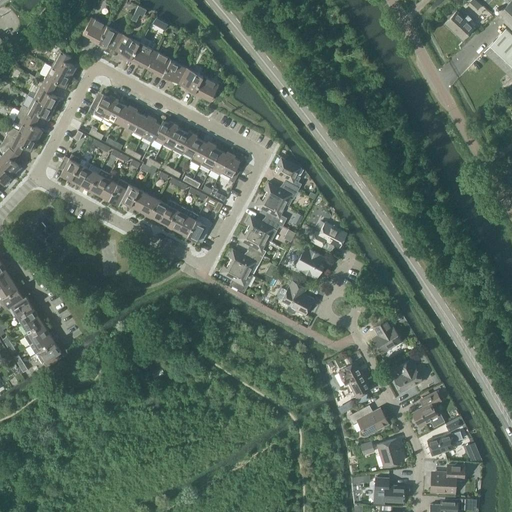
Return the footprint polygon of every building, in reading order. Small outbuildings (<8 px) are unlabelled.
[(511,1),(498,16),(511,29),(511,1)] [(146,9),(138,5),(131,18),(136,21),(139,14),(143,15),(146,9)] [(445,23),(463,39),(474,26),(469,21),(471,18),(467,15),(464,18),(456,10),(445,23)] [(97,43),(106,25),(91,17),(83,33),(93,38),(92,41),(97,43)] [(114,49),(122,33),(106,25),(97,43),(103,47),(104,44),(114,49)] [(511,34),(506,28),(484,51),(511,77),(511,34)] [(128,60),(138,42),(122,33),(114,49),(125,55),(124,58),(128,60)] [(146,66),(154,50),(138,42),(128,60),(135,63),(136,61),(146,66)] [(60,50),(51,67),(63,72),(63,73),(70,76),(74,69),(75,70),(77,65),(75,64),(74,65),(65,60),(68,54),(60,50)] [(161,77),(171,59),(154,50),(146,66),(157,72),(156,74),(161,77)] [(171,59),(161,77),(167,80),(168,78),(178,83),(187,67),(171,59)] [(34,78),(43,82),(51,86),(54,81),(63,85),(63,86),(66,88),(68,83),(67,83),(70,76),(63,73),(63,72),(51,67),(46,76),(38,71),(34,78)] [(193,94),(203,75),(187,67),(178,83),(189,89),(188,91),(193,94)] [(203,75),(193,94),(199,97),(200,94),(211,100),(219,84),(203,75)] [(34,98),(54,108),(57,101),(58,102),(61,97),(58,96),(57,97),(48,92),(51,86),(43,82),(34,98)] [(34,98),(28,94),(19,110),(34,118),(37,113),(46,117),(46,118),(49,120),(51,115),(50,115),(54,108),(34,98)] [(103,118),(114,96),(110,94),(109,97),(103,94),(100,99),(96,96),(88,110),(103,118)] [(114,96),(103,118),(113,123),(114,120),(122,104),(117,101),(118,99),(114,96)] [(123,125),(133,106),(129,104),(128,107),(122,104),(114,120),(123,125)] [(133,106),(123,125),(133,130),(141,114),(136,111),(137,109),(133,106)] [(19,110),(11,125),(10,125),(37,140),(40,133),(41,134),(44,129),(41,128),(40,128),(31,124),(34,118),(19,110)] [(143,135),(152,117),(148,115),(147,117),(141,114),(133,130),(143,135)] [(152,117),(143,135),(152,140),(153,139),(161,124),(160,124),(155,121),(157,119),(152,117)] [(162,144),(174,122),(170,120),(169,123),(163,120),(160,124),(161,124),(153,139),(162,144)] [(174,122),(162,144),(172,149),(182,130),(177,127),(178,125),(174,122)] [(37,140),(10,125),(6,132),(7,133),(2,142),(16,152),(20,145),(29,149),(29,150),(32,152),(34,147),(33,146),(37,140)] [(93,125),(89,133),(94,135),(96,131),(98,128),(93,125)] [(79,140),(83,132),(78,130),(74,138),(79,140)] [(182,130),(172,149),(182,154),(184,151),(183,151),(193,132),(189,130),(188,133),(182,130)] [(96,131),(94,135),(101,139),(103,135),(96,131)] [(193,156),(201,140),(196,137),(197,135),(193,132),(183,151),(184,151),(192,156),(193,156)] [(113,145),(115,141),(108,137),(105,142),(113,145)] [(100,147),(102,143),(94,138),(92,143),(100,147)] [(192,156),(190,160),(200,165),(201,164),(203,161),(212,143),(208,140),(207,143),(201,140),(193,156),(192,156)] [(115,141),(113,145),(120,149),(123,145),(115,141)] [(16,152),(2,142),(0,144),(0,164),(12,176),(13,175),(12,174),(17,169),(18,170),(21,166),(19,164),(18,165),(11,158),(16,152)] [(102,143),(100,147),(107,151),(110,147),(102,143)] [(203,161),(201,164),(210,169),(211,169),(212,166),(220,150),(215,147),(216,145),(212,143),(203,161)] [(132,156),(134,151),(127,147),(124,152),(132,156)] [(119,157),(121,153),(113,149),(111,153),(119,157)] [(220,174),(222,171),(231,153),(227,150),(226,153),(220,150),(212,166),(211,169),(220,174)] [(134,151),(132,156),(139,160),(142,155),(134,151)] [(70,181),(81,159),(72,153),(69,158),(65,155),(59,166),(64,168),(61,174),(70,178),(69,180),(70,181)] [(121,153),(119,157),(126,161),(129,157),(121,153)] [(241,168),(237,166),(240,160),(234,157),(235,155),(231,153),(222,171),(231,176),(229,179),(234,181),(241,168)] [(150,167),(151,165),(154,160),(148,157),(145,164),(150,167)] [(283,183),(297,191),(301,183),(298,181),(300,177),(294,174),(298,166),(281,157),(277,165),(279,167),(276,172),(286,178),(283,183)] [(81,159),(70,181),(71,181),(72,179),(81,184),(89,168),(84,165),(86,161),(81,159)] [(140,163),(132,159),(130,163),(138,167),(140,163)] [(151,165),(157,168),(157,167),(159,168),(161,164),(154,160),(151,165)] [(12,176),(0,164),(0,179),(3,182),(2,183),(5,185),(8,182),(7,181),(12,176)] [(151,165),(150,167),(148,171),(154,174),(157,168),(151,165)] [(171,173),(174,169),(166,165),(164,170),(171,173)] [(89,191),(98,173),(89,168),(81,184),(89,188),(88,190),(89,191)] [(98,173),(89,191),(90,191),(91,189),(99,194),(108,178),(110,173),(101,168),(98,173)] [(174,169),(171,173),(178,177),(181,173),(174,169)] [(166,180),(168,175),(161,171),(158,176),(166,180)] [(190,184),(193,179),(185,175),(183,180),(190,184)] [(177,186),(180,181),(172,177),(169,181),(177,186)] [(108,201),(117,183),(108,178),(99,194),(108,198),(107,200),(108,201)] [(121,200),(127,188),(129,184),(120,178),(108,201),(109,202),(110,200),(119,204),(121,200)] [(193,179),(190,184),(197,187),(200,183),(193,179)] [(180,181),(177,186),(185,190),(187,185),(180,181)] [(266,195),(285,205),(290,196),(294,197),(297,191),(283,183),(281,188),(268,182),(265,189),(269,191),(266,195)] [(129,207),(139,189),(129,184),(127,188),(121,200),(129,204),(128,206),(129,207)] [(210,194),(212,189),(205,185),(202,190),(210,194)] [(214,186),(212,189),(210,194),(214,196),(218,189),(214,186)] [(196,196),(198,191),(191,187),(188,191),(196,196)] [(140,210),(148,194),(139,189),(129,207),(130,207),(132,205),(140,210)] [(198,191),(196,196),(204,200),(206,195),(198,191)] [(148,194),(140,210),(148,214),(147,216),(148,217),(158,199),(148,194)] [(266,216),(280,224),(282,225),(287,218),(280,214),(285,205),(266,195),(264,200),(260,198),(256,205),(269,211),(266,216)] [(159,220),(167,204),(158,199),(148,217),(150,217),(151,215),(159,220)] [(170,199),(167,204),(159,220),(167,224),(166,226),(168,227),(179,204),(170,199)] [(219,211),(223,204),(218,201),(214,209),(219,211)] [(189,209),(179,204),(168,227),(169,227),(170,225),(178,230),(189,209)] [(199,215),(189,209),(178,230),(187,234),(185,236),(187,237),(199,215)] [(199,215),(187,237),(188,238),(189,236),(198,240),(198,239),(203,241),(213,222),(199,215)] [(249,229),(267,239),(272,229),(276,231),(280,224),(266,216),(263,222),(250,215),(247,222),(251,224),(249,229)] [(316,231),(311,240),(322,246),(325,240),(339,247),(347,233),(338,228),(338,226),(334,224),(333,225),(325,221),(319,232),(316,231)] [(267,239),(249,229),(246,234),(242,231),(238,238),(251,245),(248,250),(262,258),(266,250),(262,249),(267,239)] [(316,277),(319,272),(323,264),(320,262),(323,256),(305,246),(295,265),(316,277)] [(231,263),(249,272),(255,263),(258,264),(262,258),(248,250),(245,255),(233,249),(229,256),(233,258),(231,263)] [(0,273),(8,269),(8,267),(6,269),(1,261),(0,261),(0,273)] [(249,272),(231,263),(229,267),(224,265),(220,272),(233,278),(230,284),(244,291),(253,274),(249,272)] [(0,288),(13,281),(7,271),(9,270),(8,269),(0,273),(0,288)] [(306,288),(292,280),(282,300),(289,304),(286,308),(288,311),(292,313),(295,313),(296,310),(304,314),(312,299),(303,294),(306,288)] [(0,293),(3,298),(20,287),(19,286),(17,287),(13,281),(0,288),(0,293)] [(0,299),(0,300),(5,309),(11,306),(11,305),(24,297),(23,297),(25,295),(22,290),(20,292),(19,289),(21,288),(20,287),(3,298),(0,299)] [(17,315),(34,304),(33,302),(31,304),(26,295),(25,295),(23,297),(24,297),(11,305),(11,306),(17,315)] [(23,324),(38,314),(33,306),(35,305),(34,304),(17,315),(23,324)] [(397,306),(390,310),(396,321),(403,316),(398,307),(397,306)] [(28,333),(45,322),(45,321),(43,322),(38,314),(23,324),(28,333)] [(373,338),(381,352),(401,340),(393,326),(392,327),(387,319),(373,327),(378,335),(373,338)] [(45,322),(28,333),(23,336),(29,345),(49,332),(44,324),(46,323),(45,322)] [(35,354),(57,340),(56,339),(54,340),(49,332),(29,345),(35,354)] [(7,346),(12,343),(7,336),(2,338),(7,346)] [(57,340),(35,354),(41,363),(43,362),(46,365),(48,364),(59,357),(57,353),(61,351),(56,342),(58,341),(57,340)] [(12,343),(7,346),(12,353),(16,350),(12,343)] [(19,364),(23,361),(19,354),(14,357),(19,364)] [(12,368),(17,365),(12,358),(7,361),(12,368)] [(394,378),(401,391),(422,380),(415,367),(414,367),(410,360),(398,366),(402,373),(394,378)] [(23,361),(19,364),(23,371),(28,369),(23,361)] [(356,362),(342,369),(343,370),(339,372),(346,383),(349,381),(357,396),(369,390),(364,380),(365,379),(356,362)] [(160,373),(155,365),(143,373),(149,381),(160,373)] [(434,426),(444,421),(440,413),(438,414),(432,404),(441,400),(436,391),(420,399),(423,405),(412,411),(420,426),(425,423),(425,422),(431,419),(434,426)] [(368,392),(356,399),(359,404),(371,398),(368,392)] [(350,415),(354,422),(358,420),(365,435),(388,423),(380,408),(372,412),(371,410),(366,413),(363,408),(350,415)] [(461,418),(447,425),(450,431),(464,423),(461,418)] [(460,430),(451,433),(450,433),(428,440),(432,454),(455,447),(453,441),(463,438),(460,430)] [(386,465),(403,460),(397,438),(378,444),(381,453),(382,453),(386,465)] [(374,450),(371,441),(361,444),(364,453),(374,450)] [(474,442),(465,446),(471,460),(482,459),(481,457),(481,456),(480,455),(474,442)] [(431,490),(455,491),(456,477),(464,478),(465,466),(447,465),(447,473),(434,472),(433,485),(431,485),(431,490)] [(384,500),(404,501),(405,486),(389,485),(389,478),(375,477),(375,490),(385,490),(384,500)] [(430,504),(429,511),(454,511),(455,510),(458,510),(458,499),(445,498),(444,506),(440,506),(441,504),(430,504)]
